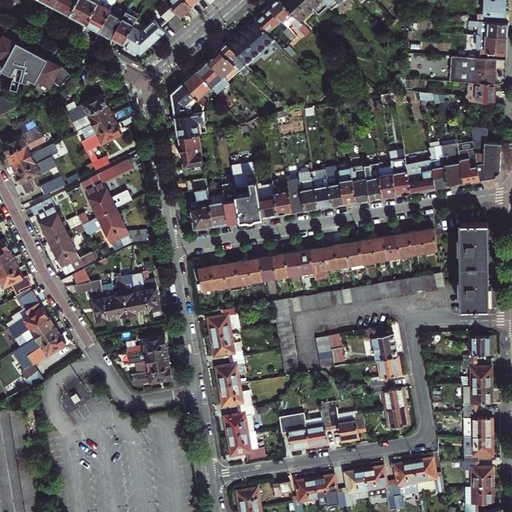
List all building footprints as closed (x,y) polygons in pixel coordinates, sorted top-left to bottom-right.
[(71,14),(78,0),(56,0),(54,5),(71,14)] [(95,0),(78,0),(71,14),(87,23),(98,1),(95,0)] [(100,30),(110,11),(116,0),(99,0),(98,1),(87,23),(100,30)] [(167,20),(177,11),(166,0),(157,9),(167,20)] [(181,16),(192,6),(186,0),(166,0),(177,11),(181,16)] [(306,35),(311,31),(301,19),(283,0),(273,0),(272,1),(273,3),(269,6),(282,19),(288,26),(293,21),(306,35)] [(283,0),(301,19),(314,7),(319,13),(329,4),(325,0),(283,0)] [(325,0),(329,4),(332,8),(341,0),(344,0),(345,1),(345,0),(325,0)] [(504,22),(505,0),(484,0),(484,13),(478,13),(477,20),(504,22)] [(268,32),(282,19),(269,6),(256,19),(268,32)] [(100,30),(113,37),(123,18),(110,11),(100,30)] [(125,13),(123,18),(113,37),(124,43),(132,27),(136,19),(125,13)] [(241,32),(228,44),(245,63),(258,52),(258,53),(274,39),(268,32),(256,19),(245,28),(248,31),(244,35),(241,32)] [(141,32),(132,27),(124,43),(141,53),(164,31),(154,20),(141,32)] [(504,22),(477,20),(469,20),(468,25),(479,26),(478,34),(508,36),(508,29),(509,22),(504,22)] [(292,41),(297,35),(289,26),(283,31),(292,41)] [(29,78),(36,81),(36,80),(50,88),(54,80),(59,85),(60,85),(71,74),(62,65),(9,37),(3,34),(0,39),(0,56),(7,60),(2,69),(12,74),(14,74),(15,75),(17,66),(23,67),(20,79),(17,79),(16,82),(20,83),(21,80),(28,81),(29,78)] [(507,48),(508,36),(478,34),(478,49),(480,49),(480,57),(496,58),(507,59),(507,48)] [(221,50),(209,61),(222,76),(234,65),(239,70),(240,70),(244,74),(250,68),(245,63),(228,44),(227,44),(226,43),(219,48),(221,50)] [(450,81),(469,82),(495,83),(496,58),(480,57),(466,56),(459,56),(451,56),(450,81)] [(200,69),(198,70),(212,86),(218,92),(229,82),(222,76),(209,61),(203,66),(201,64),(198,66),(200,69)] [(20,79),(23,67),(17,66),(15,75),(14,74),(12,81),(16,82),(17,79),(20,79)] [(195,96),(198,99),(204,105),(207,102),(202,96),(212,86),(198,70),(184,83),(195,96)] [(397,73),(393,78),(403,90),(406,90),(406,88),(406,78),(406,73),(397,73)] [(67,84),(73,90),(82,80),(76,74),(67,84)] [(360,84),(370,96),(375,91),(366,79),(360,84)] [(494,102),(495,83),(469,82),(468,93),(466,95),(467,100),(494,102)] [(172,93),(176,116),(193,113),(192,105),(191,104),(186,105),(195,96),(184,83),(172,93)] [(313,96),(308,101),(310,104),(322,93),(316,87),(310,93),(313,96)] [(421,99),(434,100),(433,93),(420,91),(421,99)] [(0,96),(0,114),(17,106),(10,92),(0,96)] [(392,106),(396,105),(394,92),(381,94),(382,103),(391,101),(392,106)] [(68,111),(72,120),(108,103),(103,93),(77,106),(68,111)] [(449,94),(433,93),(434,100),(435,103),(450,101),(449,94)] [(186,105),(191,104),(192,105),(198,99),(195,96),(186,105)] [(57,97),(50,100),(53,105),(60,102),(57,97)] [(74,100),(65,105),(68,111),(77,106),(74,100)] [(77,131),(81,129),(113,113),(108,103),(72,120),(77,131)] [(287,109),(276,113),(277,118),(289,114),(287,109)] [(176,116),(179,135),(198,132),(199,132),(202,131),(200,120),(204,120),(203,111),(193,113),(176,116)] [(81,129),(86,139),(118,123),(113,113),(81,129)] [(2,143),(7,153),(37,138),(43,136),(38,125),(37,126),(32,117),(17,124),(22,133),(2,143)] [(86,139),(82,141),(87,150),(92,148),(122,133),(118,123),(86,139)] [(488,128),(472,128),(474,142),(480,179),(495,176),(500,171),(502,143),(487,142),(488,128)] [(203,163),(198,132),(179,135),(181,145),(178,145),(177,146),(179,155),(180,155),(182,155),(184,167),(203,163)] [(43,136),(37,138),(39,144),(45,141),(43,136)] [(7,153),(12,162),(32,153),(30,148),(39,144),(37,138),(7,153)] [(448,184),(464,182),(458,145),(457,138),(441,140),(441,144),(448,184)] [(58,152),(54,142),(42,148),(46,157),(52,155),(58,152)] [(464,182),(480,179),(474,142),(458,145),(464,182)] [(441,144),(429,146),(433,168),(436,186),(448,184),(441,144)] [(12,162),(17,172),(46,157),(42,148),(32,153),(12,162)] [(411,191),(408,170),(404,148),(398,149),(399,158),(392,159),(392,160),(392,164),(397,193),(411,191)] [(392,159),(399,158),(398,149),(390,151),(392,159)] [(90,171),(95,168),(92,162),(88,154),(87,151),(81,153),(82,156),(73,160),(78,170),(87,166),(90,171)] [(88,154),(92,162),(97,160),(93,151),(88,154)] [(30,179),(57,165),(52,155),(46,157),(17,172),(27,192),(35,189),(30,179)] [(97,160),(92,162),(95,168),(96,169),(109,163),(106,156),(97,160)] [(129,159),(91,178),(107,212),(116,207),(133,199),(127,189),(111,197),(107,188),(103,182),(132,167),(129,159)] [(259,194),(258,186),(253,160),(248,161),(248,163),(232,166),(235,183),(235,188),(241,219),(263,216),(259,194)] [(378,162),(365,164),(370,198),(384,195),(379,166),(378,162)] [(365,164),(351,166),(351,167),(357,200),(370,198),(365,164)] [(384,195),(397,193),(392,164),(379,166),(384,195)] [(332,204),(344,202),(339,169),(338,166),(326,168),(327,173),(332,204)] [(344,202),(357,200),(351,167),(339,169),(344,202)] [(411,191),(436,186),(433,168),(411,172),(411,170),(408,170),(411,191)] [(319,206),(332,204),(327,173),(316,175),(315,170),(312,171),(319,206)] [(310,176),(300,178),(305,209),(319,206),(312,171),(311,171),(309,171),(310,176)] [(45,194),(66,184),(62,176),(41,186),(45,194)] [(95,209),(99,216),(107,212),(91,178),(82,182),(94,206),(92,207),(93,210),(95,209)] [(187,181),(188,190),(195,189),(207,187),(206,178),(187,181)] [(300,178),(288,180),(288,183),(289,188),(293,211),(305,209),(300,178)] [(288,183),(277,185),(273,186),(274,191),(289,188),(288,183)] [(273,186),(273,184),(258,186),(259,194),(274,191),(273,186)] [(191,207),(195,227),(213,224),(209,196),(208,187),(207,187),(195,189),(197,199),(199,199),(199,203),(203,202),(203,205),(191,207)] [(224,190),(224,193),(229,222),(241,219),(235,188),(224,190)] [(274,191),(277,213),(293,211),(289,188),(274,191)] [(274,191),(259,194),(263,216),(277,213),(274,191)] [(224,193),(209,196),(213,224),(229,222),(224,193)] [(50,197),(41,202),(58,236),(67,231),(63,224),(65,223),(64,221),(62,222),(50,197)] [(46,233),(49,240),(58,236),(41,202),(30,207),(34,215),(37,214),(40,221),(45,230),(43,231),(44,234),(46,233)] [(119,214),(116,207),(107,212),(124,245),(132,241),(148,239),(147,229),(128,231),(125,226),(121,217),(123,216),(122,213),(119,214)] [(85,212),(78,215),(82,223),(83,224),(89,220),(85,212)] [(124,245),(107,212),(99,216),(89,220),(83,224),(85,229),(88,235),(104,227),(115,249),(124,245)] [(71,229),(82,223),(78,215),(67,220),(71,229)] [(487,242),(487,222),(462,222),(463,241),(459,241),(459,247),(463,247),(463,283),(459,283),(459,289),(463,289),(463,308),(476,308),(476,310),(479,310),(480,308),(488,308),(488,286),(487,242)] [(85,229),(83,224),(76,227),(78,232),(85,229)] [(434,227),(421,229),(425,251),(438,249),(434,227)] [(421,229),(410,231),(414,253),(425,251),(421,229)] [(70,238),(67,231),(58,236),(75,269),(95,259),(92,252),(79,258),(79,257),(71,241),(73,240),(72,237),(70,238)] [(410,231),(397,233),(401,255),(414,253),(410,231)] [(397,233),(385,235),(389,257),(401,255),(397,233)] [(385,235),(372,238),(376,260),(389,257),(385,235)] [(62,265),(66,273),(75,269),(58,236),(49,240),(53,246),(51,248),(52,250),(54,249),(59,259),(62,266),(62,265)] [(5,238),(0,239),(0,251),(9,247),(5,238)] [(372,238),(359,240),(363,262),(376,260),(372,238)] [(359,240),(347,242),(351,264),(363,262),(359,240)] [(347,242),(335,244),(338,266),(351,264),(347,242)] [(335,244),(322,246),(326,268),(332,267),(338,266),(335,244)] [(108,246),(100,249),(103,255),(111,251),(108,246)] [(157,246),(150,247),(151,254),(158,252),(157,246)] [(322,246),(310,248),(314,270),(315,275),(315,278),(328,276),(326,268),(322,246)] [(0,263),(14,257),(9,247),(0,251),(0,263)] [(310,248),(298,250),(301,272),(314,270),(310,248)] [(298,250),(285,252),(289,274),(301,272),(298,250)] [(285,252),(273,255),(276,276),(289,274),(285,252)] [(273,255),(260,257),(264,278),(276,276),(273,255)] [(0,276),(19,267),(14,257),(0,263),(0,276)] [(260,257),(248,259),(252,281),(264,278),(260,257)] [(105,258),(94,263),(96,267),(101,265),(101,266),(107,263),(105,258)] [(248,259),(236,261),(240,283),(252,281),(248,259)] [(236,261),(223,263),(227,285),(240,283),(236,261)] [(211,265),(215,287),(227,285),(223,263),(211,265)] [(198,267),(202,289),(203,289),(215,287),(211,265),(198,267)] [(0,287),(11,282),(14,288),(30,283),(31,284),(27,275),(24,277),(19,267),(0,276),(0,287)] [(72,274),(77,284),(91,281),(84,268),(72,274)] [(148,270),(142,271),(150,310),(161,308),(155,277),(149,278),(148,270)] [(140,312),(150,310),(142,271),(132,273),(132,275),(140,312)] [(289,312),(444,285),(442,272),(273,300),(285,373),(299,371),(289,312)] [(129,314),(122,277),(121,275),(116,276),(118,284),(118,286),(113,287),(119,316),(129,314)] [(122,277),(129,314),(140,312),(132,275),(122,277)] [(91,281),(77,284),(75,285),(76,292),(92,289),(98,320),(108,318),(101,286),(100,280),(91,281)] [(108,318),(119,316),(113,287),(113,285),(113,284),(101,286),(108,318)] [(215,287),(203,289),(204,297),(216,295),(215,287)] [(13,333),(16,337),(49,315),(32,290),(14,301),(28,322),(13,333)] [(222,309),(223,315),(208,317),(212,336),(230,333),(229,324),(227,315),(234,314),(236,313),(234,307),(222,309)] [(234,314),(227,315),(229,324),(236,323),(234,314)] [(37,336),(55,324),(49,315),(16,337),(19,341),(34,332),(37,336)] [(25,350),(28,354),(60,333),(55,324),(37,336),(39,340),(25,350)] [(67,342),(60,333),(28,354),(31,359),(39,353),(42,358),(67,342)] [(229,353),(230,358),(244,356),(243,350),(242,350),(234,351),(232,342),(230,333),(212,336),(215,355),(229,353)] [(330,335),(334,362),(345,360),(340,333),(330,335)] [(376,359),(378,359),(397,355),(394,333),(373,337),(376,359)] [(128,352),(129,352),(167,345),(165,334),(144,338),(145,344),(135,345),(127,347),(128,352)] [(334,362),(330,335),(316,337),(321,367),(335,365),(334,362)] [(463,354),(463,361),(477,361),(477,354),(491,354),(491,335),(471,335),(471,354),(463,354)] [(240,341),(232,342),(234,351),(242,350),(240,341)] [(131,362),(136,362),(169,356),(167,345),(129,352),(131,362)] [(401,380),(397,355),(378,359),(381,376),(370,377),(371,385),(401,380)] [(169,356),(136,362),(137,372),(170,367),(169,356)] [(245,363),(244,356),(230,358),(231,364),(217,367),(220,385),(240,382),(238,373),(236,364),(244,363),(245,363)] [(472,367),(472,386),(492,385),(491,366),(477,367),(477,361),(463,361),(463,367),(472,367)] [(245,372),(244,363),(236,364),(238,373),(245,372)] [(172,381),(180,379),(177,366),(170,367),(137,372),(135,373),(131,373),(133,384),(143,383),(142,381),(151,380),(151,381),(171,378),(172,381)] [(401,380),(371,385),(370,385),(372,394),(383,392),(386,408),(406,405),(401,380)] [(238,402),(239,408),(252,406),(251,399),(243,401),(241,391),(240,382),(220,385),(223,405),(238,402)] [(22,390),(25,408),(26,415),(27,422),(28,428),(29,435),(29,438),(39,436),(40,445),(46,444),(35,383),(22,390)] [(464,386),(464,410),(477,410),(477,403),(492,403),(492,385),(472,386),(464,386)] [(241,391),(243,401),(251,399),(249,390),(241,391)] [(336,400),(328,401),(332,428),(338,427),(341,440),(359,437),(359,432),(366,430),(363,413),(355,414),(356,418),(340,420),(338,413),(336,400)] [(320,409),(322,416),(323,423),(307,426),(310,445),(328,442),(326,429),(332,428),(328,401),(321,402),(322,409),(320,409)] [(225,416),(228,435),(248,431),(245,415),(251,414),(255,413),(253,405),(252,406),(239,408),(240,414),(225,416)] [(409,423),(406,405),(386,408),(389,427),(409,423)] [(37,486),(36,480),(35,473),(34,467),(33,461),(32,454),(31,448),(30,441),(29,438),(29,435),(28,428),(27,422),(26,415),(25,408),(11,411),(12,417),(13,424),(14,430),(15,437),(16,443),(18,450),(19,456),(20,463),(21,469),(22,475),(23,482),(24,488),(25,495),(26,501),(27,508),(27,511),(41,511),(40,505),(39,499),(38,493),(37,486)] [(338,413),(340,420),(356,418),(355,414),(355,410),(338,413)] [(477,417),(477,410),(464,410),(464,436),(492,435),(492,417),(477,417)] [(245,415),(248,431),(254,430),(251,414),(245,415)] [(322,416),(306,419),(307,426),(323,423),(322,416)] [(291,448),(310,445),(307,426),(290,428),(288,422),(288,419),(280,420),(283,435),(289,434),(291,448)] [(288,422),(290,428),(307,426),(306,419),(288,422)] [(258,447),(255,430),(254,430),(248,431),(251,448),(258,447)] [(248,431),(228,435),(232,454),(245,452),(247,459),(266,456),(264,446),(258,447),(251,448),(248,431)] [(493,454),(492,435),(464,436),(465,461),(478,461),(478,455),(493,454)] [(435,472),(433,458),(414,461),(417,479),(434,477),(436,488),(436,491),(444,489),(441,472),(435,472)] [(419,490),(417,479),(414,461),(395,464),(397,479),(392,480),(396,508),(406,507),(404,497),(413,496),(412,493),(419,492),(419,490)] [(473,469),(473,485),(493,485),(493,467),(478,467),(478,461),(465,461),(462,461),(462,470),(473,469)] [(389,509),(396,508),(392,480),(386,481),(384,466),(365,469),(368,488),(369,495),(369,496),(381,494),(382,497),(387,496),(389,509)] [(350,491),(368,488),(365,469),(346,472),(348,487),(342,488),(345,506),(353,505),(352,498),(350,491)] [(334,474),(315,477),(318,497),(320,507),(339,504),(340,507),(345,506),(342,488),(337,488),(334,474)] [(303,511),(302,500),(318,497),(315,477),(296,480),(299,495),(293,496),(295,511),(303,511)] [(419,490),(436,488),(434,477),(417,479),(419,490)] [(290,480),(280,482),(282,492),(292,491),(290,480)] [(282,495),(282,492),(280,482),(273,484),(276,496),(282,495)] [(493,503),(493,485),(473,485),(473,486),(464,486),(464,511),(479,511),(479,503),(493,503)] [(236,491),(240,510),(260,506),(257,487),(236,491)] [(352,498),(369,495),(368,488),(350,491),(352,498)]
